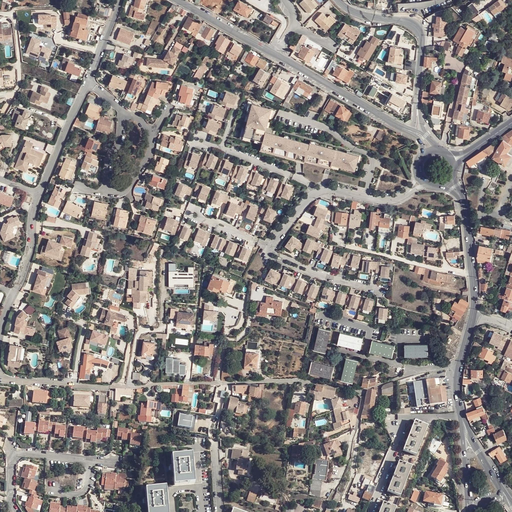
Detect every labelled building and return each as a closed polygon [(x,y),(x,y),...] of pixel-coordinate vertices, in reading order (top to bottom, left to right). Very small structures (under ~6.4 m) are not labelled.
[(252,8),(239,0),(238,0),(233,8),(246,16),(252,8)] [(315,6),(310,0),(301,0),(298,3),(307,13),(315,6)] [(497,0),(488,8),(489,10),(493,14),(498,10),(499,11),(503,8),(501,4),(497,0)] [(181,8),(175,4),(172,7),(172,8),(177,11),(183,15),(186,10),(181,8)] [(143,9),(133,6),(131,6),(129,13),(134,14),(134,17),(144,20),(146,14),(142,12),(143,9)] [(325,31),(332,22),(327,17),(321,12),(314,21),(325,31)] [(477,12),(469,17),(477,23),(482,19),(477,12)] [(88,16),(77,13),(76,16),(72,28),(70,28),(68,34),(85,39),(88,30),(85,29),(88,16)] [(274,18),(266,14),(263,20),(270,24),(271,23),(276,26),(278,23),(273,20),(274,18)] [(202,24),(189,16),(183,26),(193,31),(191,34),(195,36),(202,24)] [(434,27),(433,37),(442,37),(445,34),(447,17),(437,16),(436,23),(433,23),(433,27),(434,27)] [(1,21),(0,21),(0,40),(2,40),(2,38),(7,38),(7,36),(11,36),(10,27),(1,28),(1,21)] [(353,29),(351,27),(344,23),(338,34),(342,37),(343,35),(348,39),(352,42),(359,31),(354,28),(353,29)] [(214,31),(202,24),(195,36),(194,38),(196,40),(197,38),(203,42),(205,38),(209,39),(214,31)] [(183,26),(182,29),(191,34),(193,31),(183,26)] [(468,45),(471,46),(480,32),(470,26),(469,27),(475,31),(468,45)] [(456,46),(459,47),(463,42),(468,45),(475,31),(469,27),(467,30),(461,27),(453,40),(458,42),(456,46)] [(134,33),(121,28),(117,39),(130,44),(134,33)] [(498,33),(494,32),(491,38),(489,37),(488,41),(496,44),(498,40),(495,39),(498,33)] [(215,48),(223,53),(226,48),(225,47),(229,40),(220,35),(216,43),(217,44),(215,48)] [(295,46),(293,50),(297,52),(298,51),(299,52),(303,45),(306,46),(307,44),(306,43),(304,42),(302,45),(299,43),(301,40),(302,40),(303,38),(301,36),(295,46)] [(367,42),(363,48),(358,55),(360,56),(364,59),(368,61),(380,41),(373,36),(369,43),(367,42)] [(143,42),(137,40),(134,47),(140,49),(143,42)] [(233,42),(230,40),(226,48),(223,53),(226,54),(226,53),(233,42)] [(233,42),(226,53),(232,57),(234,54),(238,56),(242,47),(233,42)] [(459,47),(456,53),(461,56),(463,52),(466,48),(468,45),(463,42),(459,47)] [(303,45),(299,52),(298,55),(308,61),(314,51),(306,46),(303,45)] [(163,60),(147,58),(147,61),(150,62),(150,66),(166,68),(170,62),(172,64),(180,50),(174,46),(171,52),(168,50),(163,60)] [(401,49),(390,47),(388,62),(401,64),(402,56),(400,56),(401,49)] [(256,65),(260,58),(246,50),(240,61),(252,67),(254,65),(255,65),(256,65)] [(121,55),(120,59),(121,60),(119,65),(123,66),(123,65),(128,67),(130,62),(131,63),(133,57),(124,54),(123,56),(121,55)] [(334,56),(327,68),(329,70),(332,66),(333,62),(336,59),(334,58),(335,57),(334,56)] [(426,56),(424,67),(431,68),(432,61),(437,61),(437,58),(426,56)] [(511,58),(503,56),(501,62),(505,64),(502,71),(511,74),(511,58)] [(65,70),(68,62),(69,59),(64,57),(62,61),(63,61),(60,69),(65,70)] [(268,62),(260,57),(260,58),(256,65),(263,69),(268,62)] [(72,63),(68,62),(65,70),(78,75),(81,68),(72,65),(72,63)] [(201,62),(192,78),(194,79),(194,78),(198,80),(200,77),(198,76),(204,64),(201,62)] [(337,65),(334,70),(332,74),(347,83),(354,71),(349,69),(348,71),(337,65)] [(260,68),(254,80),(262,85),(269,73),(260,68)] [(475,75),(478,78),(479,79),(487,71),(482,68),(479,72),(475,75)] [(471,73),(466,69),(464,73),(465,73),(464,76),(463,76),(462,82),(463,82),(471,84),(473,78),(473,77),(471,76),(472,74),(471,73)] [(108,85),(123,90),(127,81),(112,75),(108,85)] [(127,81),(123,90),(135,95),(141,81),(132,77),(132,79),(128,78),(127,81)] [(280,82),(281,80),(278,78),(274,84),(270,91),(282,98),(289,87),(286,85),(280,82)] [(299,80),(297,79),(292,87),(296,89),(296,90),(307,96),(309,92),(309,93),(312,88),(299,80)] [(438,82),(433,81),(430,93),(443,95),(446,80),(439,79),(438,82)] [(152,81),(147,94),(157,99),(159,93),(158,93),(160,89),(165,89),(166,83),(156,81),(156,83),(152,81)] [(471,84),(463,82),(462,88),(461,87),(459,94),(468,96),(470,88),(471,84)] [(193,88),(181,84),(176,100),(187,103),(190,93),(191,94),(193,88)] [(46,97),(47,93),(48,90),(41,87),(40,90),(41,91),(40,94),(33,92),(29,102),(40,105),(41,102),(47,104),(49,98),(46,97)] [(282,105),(284,106),(293,91),(291,89),(282,105)] [(511,103),(511,101),(511,98),(500,91),(499,93),(501,94),(501,95),(502,95),(498,102),(499,102),(501,104),(500,106),(507,110),(511,103)] [(223,99),(222,103),(235,108),(238,101),(237,100),(238,96),(228,92),(226,100),(223,99)] [(140,101),(137,108),(145,111),(146,109),(151,111),(154,103),(156,104),(158,99),(157,99),(147,94),(144,102),(140,101)] [(468,96),(459,94),(457,101),(459,101),(457,106),(465,108),(466,104),(468,96)] [(351,112),(330,99),(324,110),(330,113),(331,111),(335,114),(346,121),(351,112)] [(441,115),(443,101),(434,100),(434,102),(434,104),(433,104),(432,113),(433,114),(432,116),(438,117),(438,119),(442,120),(443,115),(441,115)] [(411,112),(412,101),(400,101),(400,112),(411,112)] [(363,161),(365,154),(351,150),(350,151),(314,142),(313,143),(269,132),(275,109),(253,103),(251,111),(254,112),(251,122),(247,137),(266,142),(264,152),(308,163),(309,162),(335,168),(336,164),(359,170),(361,160),(363,161)] [(100,115),(101,113),(102,107),(89,104),(86,114),(92,116),(95,117),(94,119),(99,120),(100,115)] [(209,110),(207,114),(221,120),(224,112),(222,112),(224,108),(214,104),(211,111),(209,110)] [(465,108),(457,106),(456,112),(455,111),(453,118),(462,120),(464,112),(465,108)] [(19,114),(20,112),(21,111),(15,109),(12,118),(17,120),(15,125),(25,128),(29,118),(32,115),(33,112),(25,110),(23,113),(23,115),(19,114)] [(478,110),(476,121),(480,122),(480,124),(486,125),(486,122),(488,112),(478,110)] [(182,116),(176,114),(174,121),(173,120),(172,124),(177,125),(177,124),(182,125),(182,124),(187,125),(189,116),(183,114),(182,116)] [(99,120),(96,129),(106,132),(106,133),(110,133),(111,128),(110,127),(112,121),(103,119),(104,116),(100,115),(99,120)] [(203,125),(201,129),(215,135),(218,127),(217,127),(218,123),(208,119),(205,126),(203,125)] [(459,126),(458,136),(458,137),(468,138),(469,129),(469,127),(459,126)] [(511,129),(500,138),(505,141),(502,145),(499,145),(498,148),(507,153),(511,146),(511,129)] [(375,138),(381,141),(385,133),(379,131),(375,138)] [(0,144),(1,144),(0,141),(2,140),(5,140),(5,144),(12,144),(12,134),(2,134),(0,135),(0,144)] [(170,138),(164,136),(161,145),(177,150),(181,138),(175,136),(174,138),(170,137),(170,138)] [(80,144),(79,148),(87,151),(90,152),(91,149),(95,150),(99,141),(88,137),(85,146),(80,144)] [(26,140),(21,150),(26,153),(22,163),(28,166),(28,165),(29,162),(34,164),(35,161),(40,163),(44,153),(34,149),(33,152),(30,150),(31,148),(33,143),(26,140)] [(492,144),(466,162),(470,169),(488,156),(492,159),(498,148),(492,144)] [(498,148),(492,159),(506,166),(511,156),(507,153),(498,148)] [(26,153),(21,150),(14,167),(25,172),(28,166),(22,163),(26,153)] [(87,151),(82,166),(95,171),(98,165),(96,165),(98,160),(97,159),(98,156),(90,152),(87,151)] [(195,154),(188,151),(184,165),(188,167),(188,164),(196,167),(199,156),(195,155),(195,154)] [(214,157),(206,154),(201,167),(205,169),(206,166),(213,169),(217,159),(213,158),(214,157)] [(158,163),(155,169),(165,172),(169,159),(162,157),(159,164),(158,163)] [(75,162),(66,158),(59,174),(69,178),(75,166),(73,165),(75,162)] [(229,162),(222,159),(216,173),(220,174),(221,172),(228,175),(232,165),(228,163),(229,162)] [(244,168),(237,165),(231,179),(235,180),(236,178),(243,181),(248,171),(244,170),(244,168)] [(259,174),(252,171),(246,185),(250,186),(251,184),(259,187),(263,177),(259,175),(259,174)] [(167,178),(153,174),(151,180),(150,179),(149,183),(164,188),(167,178)] [(274,180),(267,177),(262,191),(265,192),(266,190),(274,193),(278,183),(274,182),(274,180)] [(207,187),(197,183),(194,190),(199,192),(198,196),(205,199),(208,191),(206,190),(207,187)] [(289,186),(282,183),(276,197),(280,198),(281,196),(288,199),(293,189),(289,188),(289,186)] [(178,185),(175,193),(182,196),(184,192),(189,195),(192,188),(182,184),(181,186),(178,185)] [(62,190),(59,188),(55,187),(48,202),(58,206),(61,201),(59,200),(60,198),(61,198),(64,191),(66,192),(67,189),(63,187),(62,190)] [(215,194),(212,201),(219,205),(221,200),(226,203),(229,196),(219,191),(217,195),(215,194)] [(0,204),(10,208),(14,198),(0,192),(0,204)] [(162,198),(147,193),(145,197),(146,198),(148,198),(147,201),(143,199),(141,204),(157,209),(159,205),(160,205),(162,198)] [(108,203),(95,200),(91,216),(105,219),(108,203)] [(82,208),(68,201),(63,210),(78,217),(82,208)] [(229,205),(226,213),(233,215),(235,212),(240,214),(242,210),(243,207),(233,203),(232,206),(229,205)] [(255,207),(245,203),(243,207),(242,210),(247,212),(246,216),(253,219),(256,211),(254,210),(255,207)] [(273,209),(263,205),(261,209),(260,212),(265,214),(264,218),(271,221),(274,214),(272,212),(273,209)] [(123,211),(124,209),(117,207),(115,215),(116,215),(114,225),(126,227),(129,216),(127,215),(128,212),(127,212),(123,211)] [(324,213),(325,210),(317,207),(314,215),(318,216),(316,222),(323,224),(327,214),(324,213)] [(354,214),(351,213),(349,226),(354,227),(354,226),(359,226),(362,211),(355,210),(354,214)] [(380,217),(381,215),(376,214),(376,211),(372,210),(370,228),(374,228),(374,223),(375,220),(380,221),(380,217)] [(348,213),(336,211),(335,222),(338,222),(338,226),(346,227),(348,213)] [(157,220),(141,214),(139,220),(140,220),(137,229),(152,234),(157,220)] [(4,241),(12,237),(10,231),(12,226),(16,224),(16,225),(21,223),(18,215),(13,217),(12,216),(7,218),(8,221),(5,223),(3,222),(0,232),(4,241)] [(455,215),(447,216),(448,224),(455,223),(455,215)] [(379,224),(379,230),(388,231),(390,217),(384,217),(384,218),(380,217),(380,221),(380,222),(379,224)] [(171,219),(167,218),(164,228),(171,230),(170,233),(175,234),(179,220),(171,218),(171,219)] [(504,229),(507,221),(500,219),(498,227),(504,229)] [(319,235),(323,224),(316,222),(314,227),(310,225),(307,233),(315,236),(316,233),(319,235)] [(426,225),(416,222),(414,232),(423,234),(425,230),(430,231),(432,226),(426,224),(426,225)] [(187,226),(180,224),(178,231),(181,232),(179,236),(187,239),(191,229),(187,228),(187,226)] [(398,236),(408,238),(408,236),(409,226),(399,225),(398,236)] [(506,229),(504,229),(503,229),(503,230),(481,227),(481,228),(478,228),(478,233),(480,233),(480,234),(495,237),(495,236),(501,237),(501,238),(510,239),(511,231),(506,229)] [(201,231),(197,229),(193,239),(200,242),(199,244),(203,246),(209,233),(201,230),(201,231)] [(86,242),(84,242),(80,253),(86,255),(87,251),(90,251),(91,247),(100,249),(101,243),(97,242),(95,241),(96,237),(98,233),(90,231),(88,238),(86,242)] [(222,246),(225,239),(218,236),(217,237),(213,236),(209,246),(217,249),(219,244),(222,246)] [(45,249),(42,248),(40,253),(52,257),(53,253),(58,254),(60,249),(62,242),(49,238),(46,245),(45,249)] [(300,252),(303,245),(294,238),(292,241),(290,239),(285,246),(291,251),(294,248),(300,252)] [(232,242),(225,239),(222,246),(225,247),(224,252),(231,255),(235,245),(231,243),(232,242)] [(309,243),(306,242),(303,250),(311,253),(312,249),(318,251),(319,246),(320,244),(310,240),(309,243)] [(431,257),(432,257),(433,248),(432,248),(429,248),(429,245),(425,245),(424,245),(423,244),(416,244),(411,243),(411,252),(416,252),(416,254),(422,255),(422,256),(427,257),(427,256),(431,257)] [(246,248),(239,245),(236,252),(239,253),(237,257),(245,260),(249,250),(245,249),(246,248)] [(480,245),(477,256),(477,261),(489,265),(493,249),(480,245)] [(330,250),(319,246),(318,251),(317,253),(322,256),(320,260),(328,263),(331,255),(328,254),(330,250)] [(64,250),(60,249),(58,254),(53,253),(52,257),(61,259),(64,250)] [(358,256),(348,253),(346,258),(346,261),(351,262),(350,265),(358,267),(360,260),(357,259),(358,256)] [(339,264),(345,265),(346,261),(346,258),(336,255),(335,258),(333,258),(331,265),(338,267),(339,264)] [(370,269),(376,269),(376,265),(376,262),(366,261),(365,264),(363,264),(362,271),(369,272),(370,269)] [(387,266),(376,265),(376,269),(375,273),(381,273),(381,277),(388,278),(389,270),(386,270),(387,266)] [(49,276),(51,271),(40,267),(38,272),(40,273),(35,289),(44,292),(48,275),(49,276)] [(431,270),(425,268),(424,274),(422,280),(439,284),(440,280),(430,278),(431,270)] [(453,275),(431,270),(430,278),(440,280),(453,283),(454,280),(452,279),(453,275)] [(141,275),(142,272),(139,271),(138,280),(135,280),(135,287),(132,288),(132,289),(131,297),(133,297),(133,303),(140,303),(140,293),(139,283),(140,275),(141,275)] [(270,271),(266,281),(273,284),(275,280),(279,281),(282,275),(275,272),(274,273),(270,271)] [(229,280),(212,274),(207,287),(216,291),(218,287),(225,290),(229,280)] [(289,284),(293,285),(296,278),(289,275),(288,277),(284,275),(280,285),(288,288),(289,284)] [(303,281),(296,278),(293,285),(296,286),(295,291),(302,294),(306,284),(302,282),(303,281)] [(72,290),(69,295),(71,297),(70,299),(66,304),(72,309),(76,304),(74,302),(80,295),(89,294),(88,288),(86,288),(86,282),(71,284),(72,290)] [(308,285),(306,292),(309,293),(308,295),(309,295),(315,298),(319,288),(315,287),(316,286),(312,285),(312,286),(308,285)] [(325,288),(322,298),(329,300),(330,298),(334,299),(336,292),(332,291),(332,289),(329,288),(328,289),(325,288)] [(336,292),(334,299),(337,300),(336,302),(344,304),(347,294),(343,293),(343,292),(339,291),(339,292),(336,292)] [(349,295),(347,302),(350,303),(350,305),(357,307),(360,298),(356,297),(356,296),(353,295),(352,296),(349,295)] [(266,303),(258,302),(256,315),(267,316),(267,314),(282,315),(283,302),(273,301),(273,297),(267,297),(266,303)] [(363,298),(361,305),(364,306),(364,309),(371,311),(374,301),(370,300),(370,299),(366,298),(366,299),(363,298)] [(458,320),(469,304),(467,302),(461,299),(458,303),(455,302),(451,307),(454,309),(450,315),(458,320)] [(511,300),(505,299),(502,310),(509,313),(510,308),(511,306),(511,300)] [(216,322),(217,312),(213,311),(214,306),(204,304),(202,320),(216,322)] [(24,310),(30,315),(34,310),(29,305),(24,310)] [(376,308),(375,315),(379,315),(379,318),(378,322),(385,323),(385,318),(386,319),(388,308),(384,308),(384,307),(380,307),(380,308),(376,308)] [(16,323),(16,324),(19,324),(18,326),(16,326),(14,332),(20,333),(20,332),(25,333),(27,326),(25,325),(27,320),(25,320),(25,318),(26,317),(28,313),(23,309),(18,316),(16,323)] [(127,316),(104,309),(101,320),(106,321),(105,323),(112,325),(114,318),(121,320),(122,318),(126,319),(127,316)] [(177,321),(176,324),(187,326),(192,326),(193,316),(177,315),(177,312),(170,311),(169,321),(177,321)] [(60,339),(56,341),(59,350),(73,346),(70,340),(69,337),(71,336),(68,327),(57,330),(60,339)] [(331,330),(319,327),(314,350),(326,353),(331,330)] [(504,336),(494,331),(490,342),(498,346),(498,348),(502,350),(506,342),(501,340),(504,336)] [(364,336),(341,332),(338,344),(361,349),(364,336)] [(396,343),(373,339),(371,351),(394,355),(396,343)] [(154,343),(144,341),(141,356),(146,357),(146,354),(153,355),(154,343)] [(17,358),(19,347),(14,345),(15,344),(10,344),(8,356),(11,356),(10,359),(8,359),(7,365),(16,366),(17,361),(17,358)] [(429,344),(406,344),(406,356),(429,355),(429,344)] [(195,345),(194,354),(208,355),(208,353),(209,346),(195,345)] [(492,354),(494,351),(483,346),(479,355),(490,360),(489,363),(494,365),(497,357),(492,354)] [(258,350),(257,350),(246,349),(245,352),(258,353),(257,360),(261,361),(261,353),(261,352),(260,351),(258,350)] [(258,353),(245,352),(244,366),(250,367),(257,367),(257,360),(258,353)] [(80,365),(79,377),(86,378),(89,376),(90,368),(88,368),(90,355),(89,354),(85,354),(84,354),(84,355),(84,356),(83,365),(80,365)] [(231,355),(225,355),(221,378),(221,379),(222,380),(223,381),(229,380),(230,364),(231,360),(231,356),(231,355)] [(358,360),(346,357),(341,380),(353,382),(358,360)] [(186,364),(180,364),(180,359),(166,359),(166,374),(186,375),(186,364)] [(334,366),(312,361),(309,373),(332,378),(334,366)] [(511,367),(507,366),(502,379),(511,384),(511,383),(511,367)] [(483,369),(472,369),(472,374),(471,379),(483,379),(483,369)] [(362,386),(367,388),(368,387),(375,385),(376,378),(369,380),(363,379),(362,386)] [(434,380),(413,383),(416,408),(441,405),(438,389),(435,389),(434,380)] [(392,383),(382,386),(381,388),(381,389),(382,393),(391,392),(392,383)] [(250,384),(238,385),(238,393),(248,392),(250,384)] [(259,386),(250,384),(248,392),(248,395),(258,396),(259,389),(259,386)] [(183,386),(182,386),(182,390),(182,395),(182,396),(175,396),(174,401),(187,402),(188,386),(183,386)] [(335,390),(315,386),(314,390),(313,395),(314,396),(313,399),(316,400),(317,397),(320,397),(321,396),(323,395),(330,398),(330,399),(331,401),(333,410),(335,410),(337,423),(336,423),(332,424),(334,430),(350,424),(349,420),(351,421),(354,409),(346,411),(347,413),(344,414),(344,412),(343,409),(341,409),(339,400),(337,400),(337,398),(334,397),(335,390)] [(373,389),(368,390),(367,391),(367,392),(366,393),(363,410),(361,419),(360,419),(366,420),(372,420),(372,418),(376,393),(377,393),(378,389),(376,388),(373,389)] [(112,391),(111,401),(120,401),(120,394),(132,395),(132,390),(115,389),(115,391),(112,391)] [(46,404),(47,392),(34,391),(32,402),(46,404)] [(74,395),(73,404),(82,404),(82,407),(89,407),(90,401),(90,396),(90,395),(74,395)] [(106,396),(99,396),(98,415),(106,416),(106,396)] [(227,411),(236,413),(236,412),(243,414),(244,411),(246,412),(248,407),(238,404),(239,399),(230,397),(227,411)] [(477,408),(482,406),(484,405),(481,398),(474,400),(477,408)] [(22,400),(9,399),(9,407),(23,408),(22,400)] [(137,415),(136,421),(152,422),(153,417),(149,417),(150,409),(154,410),(155,402),(147,401),(146,405),(142,405),(140,416),(137,415)] [(289,411),(287,423),(288,423),(289,422),(292,422),(294,415),(303,417),(304,414),(307,414),(309,405),(299,403),(299,404),(295,403),(293,411),(289,411)] [(467,413),(469,419),(482,414),(484,420),(485,419),(488,425),(491,424),(487,412),(485,412),(482,406),(477,408),(478,409),(467,413)] [(495,431),(492,424),(487,412),(491,424),(488,425),(490,430),(489,430),(490,434),(495,431)] [(38,430),(42,431),(42,429),(47,430),(47,427),(52,428),(56,428),(55,432),(61,433),(60,435),(64,436),(66,425),(57,424),(57,422),(39,419),(39,423),(25,421),(24,431),(33,433),(33,429),(38,429),(38,430)] [(428,427),(414,421),(403,451),(416,456),(428,427)] [(87,436),(87,438),(92,438),(91,442),(96,443),(97,440),(101,441),(101,438),(107,439),(107,437),(111,437),(112,430),(98,428),(98,431),(84,429),(84,428),(71,426),(70,433),(74,433),(74,437),(84,438),(84,436),(87,436)] [(119,435),(118,437),(123,438),(123,440),(128,440),(128,439),(132,440),(131,444),(141,445),(142,435),(129,433),(129,430),(116,428),(115,435),(119,435)] [(508,438),(503,429),(494,433),(498,443),(508,438)] [(338,441),(329,444),(331,449),(335,448),(338,446),(340,446),(338,441)] [(313,442),(306,444),(293,447),(292,451),(291,455),(303,457),(303,450),(313,451),(313,442)] [(322,481),(325,482),(328,461),(326,461),(327,457),(337,454),(335,448),(331,449),(329,444),(323,446),(323,445),(315,446),(315,451),(318,452),(319,452),(320,454),(320,455),(320,460),(315,459),(314,465),(315,465),(314,475),(312,475),(312,480),(322,481)] [(338,446),(335,448),(337,454),(327,457),(326,461),(328,461),(329,460),(341,455),(338,446)] [(489,453),(492,457),(497,454),(502,462),(507,458),(500,446),(489,453)] [(241,456),(242,451),(233,450),(231,459),(237,460),(235,470),(238,471),(238,475),(244,477),(245,472),(242,471),(244,463),(245,457),(241,456)] [(193,453),(172,455),(174,485),(195,483),(193,453)] [(442,462),(439,460),(436,465),(437,467),(431,477),(440,483),(448,470),(445,469),(447,465),(444,463),(445,462),(443,460),(442,462)] [(412,467),(398,462),(387,492),(400,497),(412,467)] [(26,479),(24,484),(26,484),(25,488),(28,489),(27,493),(32,495),(30,499),(28,498),(28,499),(26,503),(24,502),(23,505),(36,510),(37,507),(39,507),(40,502),(37,501),(38,497),(36,496),(37,492),(35,491),(41,473),(38,472),(39,469),(29,465),(25,474),(24,473),(23,477),(26,479)] [(118,475),(108,473),(107,475),(104,474),(103,483),(106,484),(105,489),(125,492),(126,488),(130,488),(131,483),(122,482),(122,479),(117,479),(118,475)] [(363,487),(368,489),(369,486),(372,481),(366,479),(363,487)] [(311,480),(309,490),(320,492),(322,481),(312,480),(311,480)] [(168,511),(167,486),(146,488),(148,511),(168,511)] [(368,489),(366,493),(373,496),(376,489),(369,486),(368,489)] [(309,490),(309,496),(316,498),(319,498),(320,492),(309,490)] [(419,493),(414,491),(411,500),(416,502),(419,493)] [(362,499),(370,502),(373,496),(366,493),(365,492),(362,499)] [(349,493),(347,499),(357,503),(359,497),(349,493)] [(442,497),(425,493),(423,502),(434,505),(433,507),(439,509),(441,509),(442,508),(443,506),(445,498),(442,498),(442,497)] [(259,497),(252,494),(249,502),(256,504),(259,497)] [(320,503),(315,500),(312,508),(318,510),(320,503)] [(394,511),(396,508),(383,503),(379,511),(394,511)]
